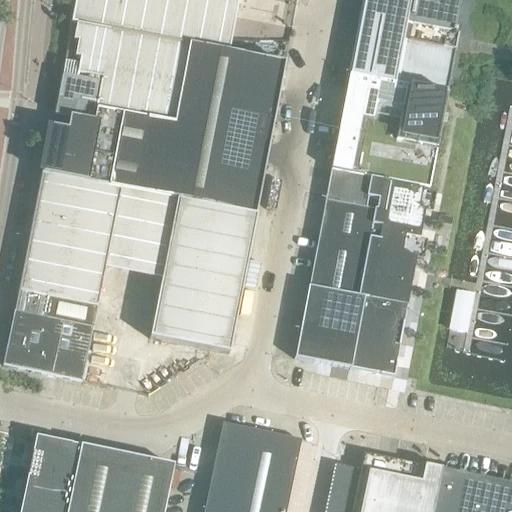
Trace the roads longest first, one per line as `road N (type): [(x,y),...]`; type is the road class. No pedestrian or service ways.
road 1 (unclassified): [(250,391),(324,0)]
road 2 (unclassified): [(0,408),(144,436),(231,391),(250,391)]
road 3 (unclassified): [(511,448),(333,410)]
road 4 (unclassified): [(0,128),(15,0)]
